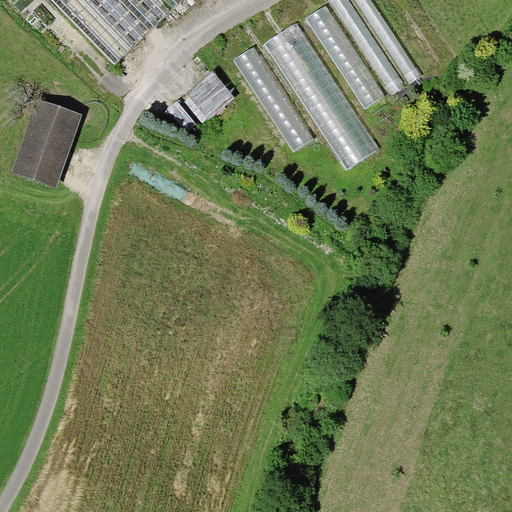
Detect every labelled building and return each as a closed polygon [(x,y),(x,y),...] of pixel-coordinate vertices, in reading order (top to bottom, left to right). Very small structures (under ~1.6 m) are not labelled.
[(52,0),(116,64),(182,0),(52,0)] [(406,85),(349,0),(330,0),(393,95),(406,85)] [(424,76),(374,0),(354,0),(411,84),(424,76)] [(327,5),(306,18),(365,108),(384,95),(327,5)] [(297,23),(264,45),(348,170),(379,149),(297,23)] [(254,47),(234,60),(293,151),(313,138),(254,47)] [(39,100),(13,173),(58,189),(84,115),(39,100)]
